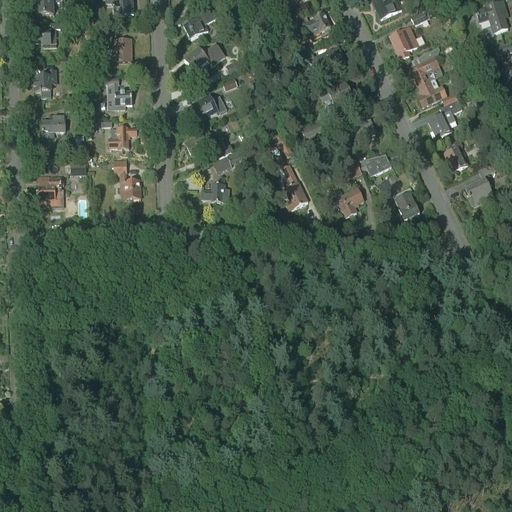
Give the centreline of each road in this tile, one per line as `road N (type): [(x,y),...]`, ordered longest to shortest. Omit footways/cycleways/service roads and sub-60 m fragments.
road 1 (residential): [(466,268),(242,237),(166,236)]
road 2 (residential): [(466,268),(342,0)]
road 3 (residential): [(166,236),(157,0)]
road 4 (residential): [(16,239),(7,28)]
road 5 (residential): [(0,423),(17,416),(16,239)]
road 6 (residential): [(166,236),(16,239)]
